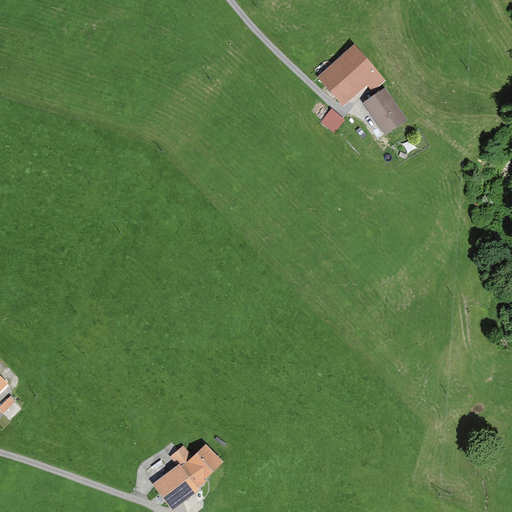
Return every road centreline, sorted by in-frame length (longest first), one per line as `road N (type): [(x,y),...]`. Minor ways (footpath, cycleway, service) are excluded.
road 1 (track): [(0,452),(167,511)]
road 2 (track): [(229,0),(334,106)]
